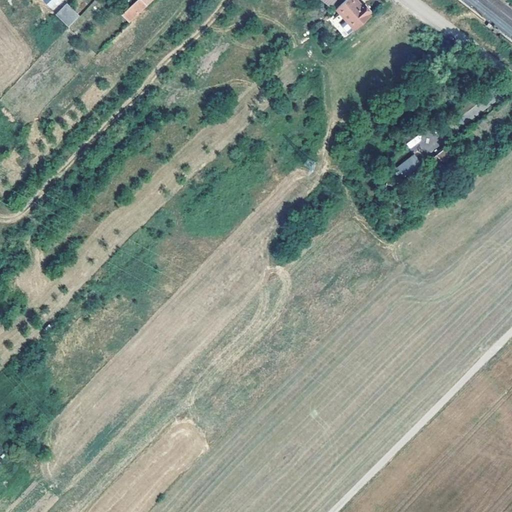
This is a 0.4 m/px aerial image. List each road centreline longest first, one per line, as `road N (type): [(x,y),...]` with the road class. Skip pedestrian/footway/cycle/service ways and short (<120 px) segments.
road 1 (unclassified): [(511,334),(338,511)]
road 2 (residential): [(406,0),(511,79)]
